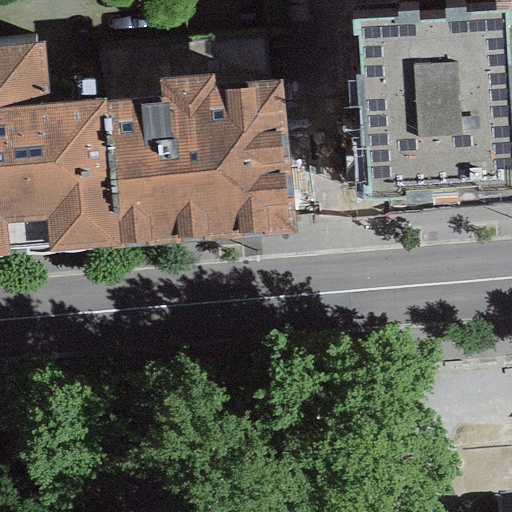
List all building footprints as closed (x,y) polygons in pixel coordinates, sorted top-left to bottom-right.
[(352,20),(358,111),(363,201),(405,198),(405,207),(475,202),(474,197),(511,194),(511,57),(509,11),(461,14),(461,9),(392,13),(393,18),(352,20)] [(170,57),(170,36),(111,36),(111,57),(170,57)] [(43,44),(0,47),(0,108),(50,104),(43,44)] [(160,93),(106,97),(121,246),(295,230),(281,82),(211,88),(210,76),(159,81),(160,93)] [(50,104),(0,108),(0,256),(8,255),(7,246),(47,242),(48,254),(121,246),(106,97),(50,104)]
